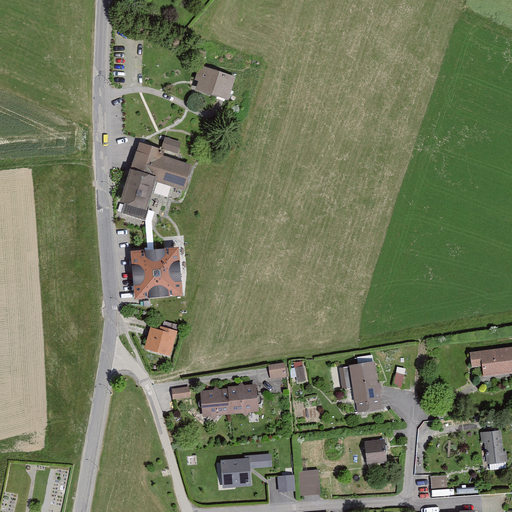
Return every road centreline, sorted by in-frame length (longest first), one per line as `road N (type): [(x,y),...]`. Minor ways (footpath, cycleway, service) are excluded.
road 1 (tertiary): [(108,353),(104,0)]
road 2 (unclassified): [(187,511),(147,383),(108,353)]
road 3 (tertiary): [(82,511),(108,353)]
